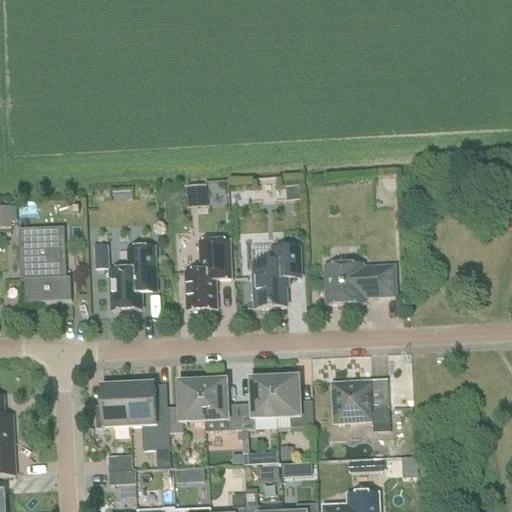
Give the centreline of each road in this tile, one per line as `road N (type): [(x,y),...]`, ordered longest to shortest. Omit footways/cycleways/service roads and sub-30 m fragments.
road 1 (residential): [(59,354),(511,331)]
road 2 (residential): [(71,511),(59,354)]
